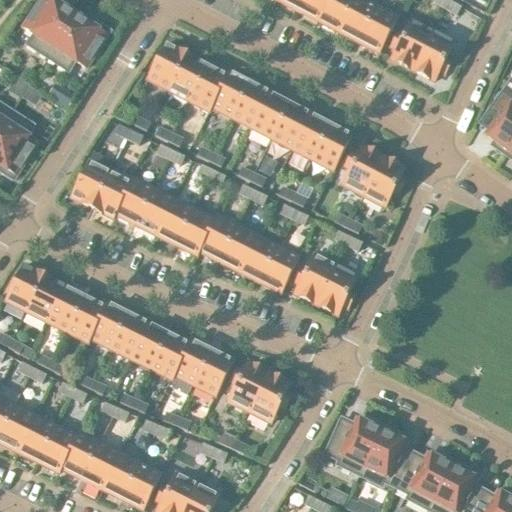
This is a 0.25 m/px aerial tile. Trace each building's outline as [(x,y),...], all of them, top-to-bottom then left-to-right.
[(47,60),(75,17),(57,5),(60,1),(57,0),(41,0),(22,30),(33,37),(27,47),(47,60)] [(296,12),(303,0),(276,0),(276,1),(296,12)] [(317,23),(329,0),(303,0),(296,12),(317,23)] [(338,33),(355,0),(329,0),(317,23),(338,33)] [(358,44),(377,9),(359,0),(355,0),(338,33),(358,44)] [(444,11),(449,3),(443,0),(434,0),(433,4),(444,11)] [(449,3),(444,11),(456,18),(460,9),(449,3)] [(379,55),(397,20),(377,9),(358,44),(379,55)] [(75,17),(47,60),(67,73),(73,63),(85,71),(109,34),(95,25),(93,28),(75,17)] [(412,72),(432,34),(411,23),(403,38),(398,36),(391,49),(396,52),(391,61),(412,72)] [(432,34),(412,72),(433,83),(438,74),(443,77),(451,63),(445,60),(453,45),(432,34)] [(168,92),(186,57),(165,46),(146,81),(168,92)] [(188,103),(206,67),(186,57),(168,92),(188,103)] [(211,109),(226,78),(206,67),(188,103),(209,114),(211,109)] [(231,120),(249,84),(228,73),(226,78),(211,109),(231,120)] [(252,131),(269,95),(249,84),(231,120),(252,131)] [(30,90),(26,97),(29,99),(34,98),(36,95),(30,90)] [(504,156),(511,145),(511,101),(502,94),(480,125),(490,133),(486,139),(494,144),(492,147),(504,156)] [(272,141),(290,105),(269,95),(252,131),(272,141)] [(292,152),(310,116),(290,105),(272,141),(292,152)] [(0,132),(12,114),(0,106),(0,132)] [(12,114),(0,132),(0,168),(2,169),(0,171),(0,173),(13,181),(37,144),(26,137),(32,127),(12,114)] [(313,162),(331,127),(310,116),(292,152),(313,162)] [(146,134),(150,125),(138,119),(134,128),(146,134)] [(126,142),(130,133),(118,127),(114,136),(126,142)] [(333,173),(351,138),(331,127),(313,162),(333,173)] [(166,144),(171,136),(159,130),(154,138),(166,144)] [(130,133),(126,142),(138,147),(142,139),(130,133)] [(171,136),(166,144),(178,150),(183,141),(171,136)] [(168,162),(172,154),(160,147),(156,156),(168,162)] [(363,198),(383,160),(362,148),(357,158),(352,155),(345,169),(350,171),(342,187),(363,198)] [(210,165),(214,157),(200,150),(196,158),(210,165)] [(172,154),(168,162),(180,168),(184,159),(172,154)] [(214,157),(210,165),(220,170),(224,162),(214,157)] [(383,160),(363,198),(384,209),(392,194),(397,196),(405,183),(399,180),(404,171),(383,160)] [(91,210),(109,175),(88,164),(70,199),(91,210)] [(208,181),(212,173),(201,167),(197,176),(208,181)] [(250,185),(255,176),(241,170),(237,178),(250,185)] [(212,173),(208,181),(221,188),(225,179),(212,173)] [(112,221),(132,181),(131,180),(129,185),(109,175),(91,210),(112,221)] [(255,176),(250,185),(261,190),(265,182),(255,176)] [(135,227),(153,191),(132,181),(112,221),(113,221),(115,217),(135,227)] [(249,201),(253,193),(242,188),(238,196),(249,201)] [(291,204),(295,196),(282,190),(278,198),(291,204)] [(156,237),(174,202),(153,191),(135,227),(156,237)] [(253,193),(249,201),(262,208),(266,199),(253,193)] [(295,196),(291,204),(302,210),(306,201),(295,196)] [(176,248),(194,212),(174,202),(156,237),(176,248)] [(291,222),(296,213),(283,207),(279,216),(291,222)] [(199,254),(213,222),(194,212),(176,248),(197,258),(199,254)] [(296,213),(291,222),(303,228),(307,219),(296,213)] [(345,231),(350,222),(337,216),(333,225),(345,231)] [(219,264),(236,228),(215,217),(213,222),(199,254),(219,264)] [(350,222),(345,231),(357,236),(361,228),(350,222)] [(240,274),(257,238),(236,228),(219,264),(240,274)] [(345,248),(349,239),(337,234),(333,242),(345,248)] [(260,285),(278,249),(257,238),(240,274),(260,285)] [(349,239),(345,248),(357,254),(361,245),(349,239)] [(281,295),(299,260),(278,249),(260,285),(281,295)] [(315,307),(335,268),(314,257),(306,273),(300,270),(294,284),(299,287),(294,296),(315,307)] [(26,314),(44,278),(22,267),(4,303),(26,314)] [(335,268),(315,307),(337,318),(341,308),(347,311),(354,297),(348,295),(356,279),(335,268)] [(46,324),(64,288),(44,278),(26,314),(46,324)] [(67,335),(84,299),(64,288),(46,324),(67,335)] [(90,341),(104,309),(84,299),(67,335),(88,345),(90,341)] [(110,351),(127,315),(107,304),(104,309),(90,341),(110,351)] [(131,361),(148,325),(127,315),(110,351),(131,361)] [(151,372),(168,335),(148,325),(131,361),(151,372)] [(0,346),(7,350),(12,342),(0,335),(0,346)] [(174,378),(188,346),(168,335),(151,372),(172,382),(174,378)] [(195,388),(212,352),(191,341),(188,346),(174,378),(195,388)] [(12,342),(7,350),(19,356),(23,348),(12,342)] [(215,399),(233,363),(212,352),(195,388),(215,399)] [(49,372),(53,364),(40,357),(36,366),(49,372)] [(53,364),(49,372),(60,378),(64,369),(53,364)] [(249,414),(268,375),(247,364),(242,374),(237,371),(230,385),(235,388),(227,403),(249,414)] [(30,380),(34,371),(22,365),(18,373),(30,380)] [(34,371),(30,380),(41,386),(45,377),(34,371)] [(268,375),(249,414),(270,425),(278,409),(283,412),(290,398),(285,396),(290,386),(268,375)] [(91,393),(95,384),(81,378),(77,386),(91,393)] [(95,384),(91,393),(101,398),(105,389),(95,384)] [(69,399),(73,391),(62,386),(58,394),(69,399)] [(73,391),(69,399),(82,406),(86,397),(73,391)] [(133,412),(137,403),(123,397),(119,405),(133,412)] [(0,437),(15,408),(0,400),(0,437)] [(137,403),(133,412),(144,416),(147,407),(137,403)] [(111,419),(115,410),(104,405),(100,414),(111,419)] [(0,445),(17,454),(35,418),(15,408),(0,437),(0,445)] [(115,410),(111,419),(124,425),(128,416),(115,410)] [(175,429),(179,420),(165,415),(162,424),(175,429)] [(38,465),(55,429),(35,418),(17,454),(38,465)] [(179,420),(175,429),(187,433),(190,424),(179,420)] [(359,477),(382,429),(368,422),(367,426),(359,422),(355,428),(342,422),(325,456),(339,463),(337,467),(359,477)] [(154,437),(158,428),(145,423),(142,432),(154,437)] [(158,428),(154,437),(167,442),(170,433),(158,428)] [(61,471),(75,439),(55,429),(38,465),(59,475),(61,471)] [(396,490),(413,456),(400,450),(403,443),(395,439),(397,436),(382,429),(359,477),(381,488),(384,484),(396,490)] [(81,481),(98,445),(77,434),(75,439),(61,471),(81,481)] [(230,452),(234,443),(222,437),(218,446),(230,452)] [(234,443),(230,452),(243,457),(246,448),(234,443)] [(102,491),(119,456),(98,445),(81,481),(102,491)] [(211,460),(214,451),(202,446),(198,454),(211,460)] [(214,451),(211,460),(223,465),(227,456),(214,451)] [(122,502),(140,466),(119,456),(102,491),(122,502)] [(427,511),(428,511),(454,465),(440,457),(438,461),(430,456),(427,463),(413,456),(396,490),(409,497),(407,501),(427,511)] [(472,511),(483,493),(470,486),(473,480),(465,476),(467,472),(454,465),(428,511),(472,511)] [(140,466),(122,502),(142,511),(161,477),(140,466)] [(184,511),(197,487),(176,476),(168,492),(162,489),(155,503),(161,506),(157,511),(184,511)] [(305,478),(301,485),(309,490),(313,482),(305,478)] [(197,487),(184,511),(210,511),(218,498),(197,487)] [(511,511),(511,497),(510,496),(508,499),(500,495),(496,501),(483,493),(472,511),(511,511)] [(314,511),(315,511),(320,504),(308,498),(303,506),(314,511)] [(351,503),(347,511),(348,511),(355,511),(358,506),(351,503)]
